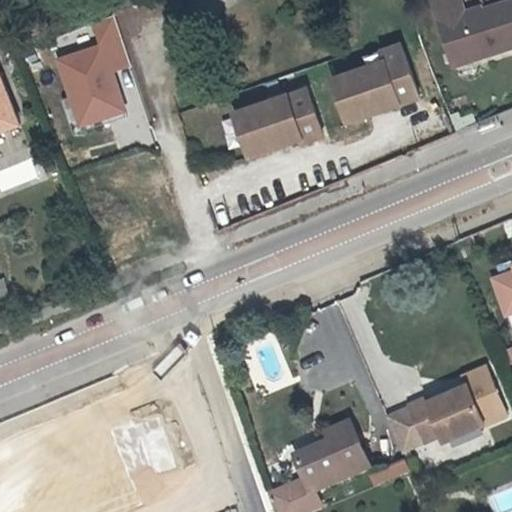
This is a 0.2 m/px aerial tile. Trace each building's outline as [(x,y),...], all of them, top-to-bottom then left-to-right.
[(436,0),(460,69),(511,51),(511,0),(487,8),(486,4),(470,9),(467,0),(436,0)] [(102,44),(60,59),(84,129),(132,113),(118,72),(134,66),(117,16),(95,23),(102,44)] [(349,123),(420,98),(402,51),(382,58),(384,62),(334,81),(349,123)] [(0,141),(20,133),(22,132),(0,74),(0,141)] [(243,114),(258,157),(303,141),(304,146),(324,138),(323,133),(307,91),(243,114)] [(252,159),(258,157),(243,114),(236,116),(252,159)] [(20,133),(0,141),(0,157),(26,147),(20,133)] [(511,277),(501,281),(511,309),(511,277)] [(5,281),(0,283),(0,291),(3,300),(12,296),(5,281)] [(493,426),(477,387),(436,405),(434,400),(417,408),(433,444),(449,437),(452,445),(493,426)] [(433,444),(417,408),(395,418),(410,454),(433,444)] [(358,424),(335,434),(340,447),(306,462),(313,481),(316,490),(280,504),(282,511),(323,511),(328,510),(321,492),(377,469),(358,424)] [(378,485),(413,476),(410,463),(375,472),(378,485)] [(313,481),(277,496),(280,504),(316,490),(313,481)]
